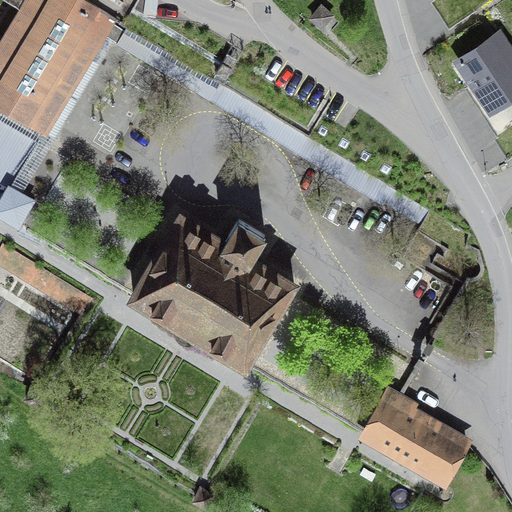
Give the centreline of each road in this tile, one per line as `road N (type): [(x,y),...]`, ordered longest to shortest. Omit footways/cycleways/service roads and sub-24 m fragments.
road 1 (residential): [(477,200),(505,298),(511,457)]
road 2 (residential): [(444,147),(274,26)]
road 3 (residential): [(384,0),(402,60),(444,147)]
